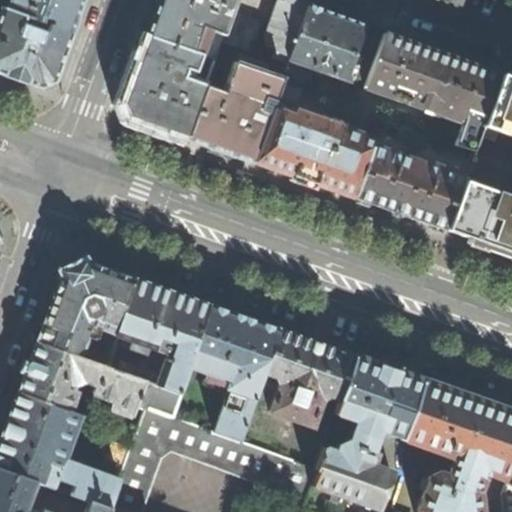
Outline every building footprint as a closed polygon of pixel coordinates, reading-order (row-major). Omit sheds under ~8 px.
[(9,0),(7,7),(73,31),(75,26),(84,0),(9,0)] [(158,0),(147,33),(193,49),(202,25),(223,32),(231,9),(234,0),(158,0)] [(299,0),(278,0),(267,35),(269,42),(276,45),(273,54),(281,56),(284,48),(291,50),(308,3),(299,0)] [(337,13),(308,3),(291,50),(285,69),(310,78),(313,66),(350,79),(355,75),(359,63),(354,61),(366,24),(337,13)] [(56,78),(73,31),(7,7),(3,5),(0,12),(0,70),(14,76),(42,86),(56,78)] [(261,19),(231,9),(223,32),(221,38),(251,48),(261,19)] [(443,51),(386,31),(366,86),(458,119),(462,123),(456,143),(474,149),(483,124),(502,72),(443,51)] [(155,125),(186,136),(206,82),(184,74),(186,66),(195,69),(201,52),(193,49),(147,33),(122,102),(128,116),(155,125)] [(222,149),(252,159),(282,77),(282,76),(263,70),(266,62),(241,54),(239,62),(233,60),(223,88),(206,82),(186,136),(222,149)] [(511,75),(502,72),(483,124),(511,134),(511,196),(463,179),(445,228),(511,250),(511,75)] [(301,177),(353,195),(370,144),(371,141),(359,137),(361,132),(293,107),(301,84),(282,77),(252,159),(301,177)] [(398,211),(445,228),(463,179),(464,175),(413,157),(412,159),(370,144),(353,195),(398,211)] [(50,298),(34,342),(77,357),(89,325),(112,334),(131,278),(76,258),(62,264),(50,298)] [(167,290),(131,278),(112,334),(140,345),(138,350),(144,352),(146,347),(152,349),(156,348),(161,343),(163,345),(155,356),(138,360),(135,369),(119,363),(116,371),(176,393),(186,366),(208,305),(167,290)] [(240,316),(208,305),(186,366),(227,381),(224,388),(230,390),(226,400),(223,399),(212,432),(237,441),(262,371),(276,329),(240,316)] [(311,341),(276,329),(262,371),(275,375),(277,381),(277,386),(268,411),(309,425),(318,398),(326,394),(338,398),(352,356),(311,341)] [(26,365),(16,393),(69,412),(76,390),(87,386),(88,383),(93,385),(90,393),(111,400),(108,408),(130,416),(135,404),(144,407),(168,416),(176,393),(116,371),(77,357),(34,342),(26,365)] [(387,368),(352,356),(338,398),(332,413),(354,420),(346,442),(343,441),(335,445),(333,450),(321,446),(313,468),(315,469),(309,485),(375,510),(379,508),(391,474),(389,470),(371,464),(374,455),(371,450),(378,429),(401,437),(421,380),(387,368)] [(511,412),(471,398),(421,380),(401,437),(400,439),(457,459),(451,476),(437,472),(428,476),(416,509),(416,511),(478,511),(476,491),(483,473),(506,481),(511,464),(511,412)] [(3,426),(0,434),(0,468),(34,481),(50,487),(53,478),(72,484),(68,493),(87,500),(107,508),(118,479),(79,466),(79,468),(60,462),(71,433),(74,434),(81,416),(69,412),(16,393),(3,426)] [(144,407),(118,479),(107,508),(105,511),(135,511),(136,511),(139,511),(140,511),(161,458),(170,450),(260,482),(255,494),(301,511),(309,485),(315,469),(313,468),(237,441),(212,432),(168,416),(144,407)] [(511,511),(511,464),(506,481),(502,493),(503,511),(511,511)] [(0,511),(105,511),(107,508),(87,500),(82,511),(52,511),(39,507),(37,511),(22,511),(34,481),(0,468),(0,511)]
